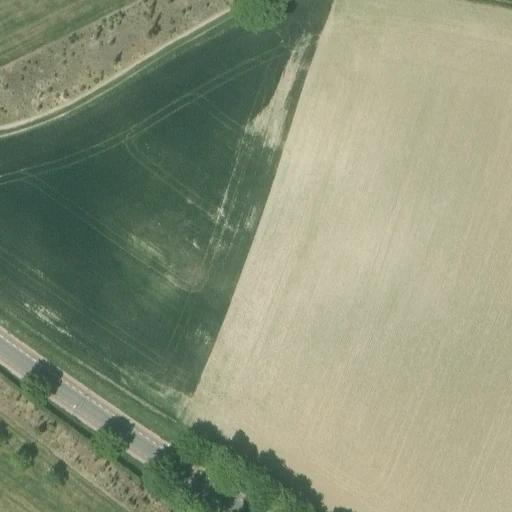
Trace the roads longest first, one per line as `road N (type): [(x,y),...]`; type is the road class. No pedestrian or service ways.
road 1 (tertiary): [(244,511),(0,346)]
road 2 (track): [(258,0),(70,107),(0,132)]
